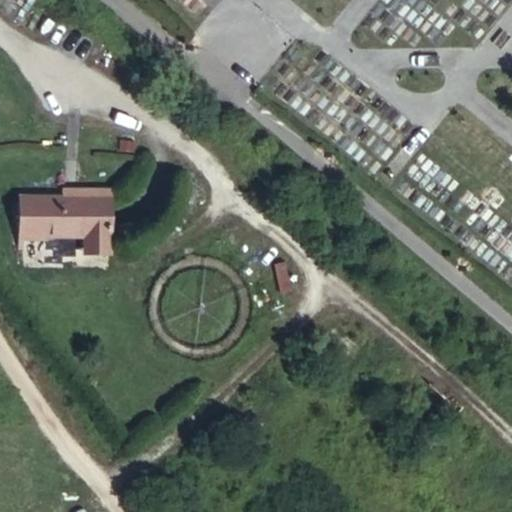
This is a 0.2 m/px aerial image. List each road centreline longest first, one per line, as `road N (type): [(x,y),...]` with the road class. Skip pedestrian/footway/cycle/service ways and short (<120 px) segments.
road 1 (track): [(0,12),(187,146),(511,435)]
road 2 (track): [(343,284),(95,511)]
road 3 (track): [(0,348),(128,511)]
